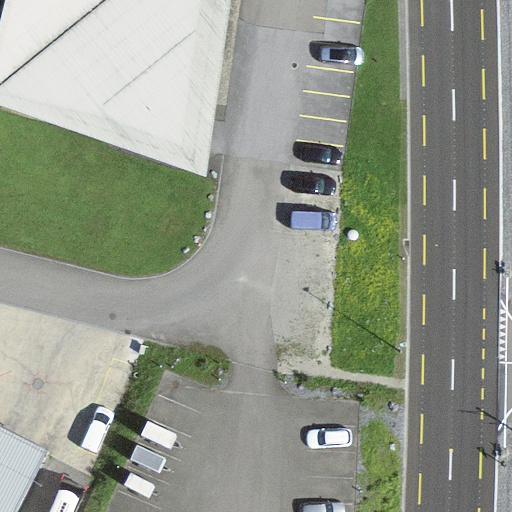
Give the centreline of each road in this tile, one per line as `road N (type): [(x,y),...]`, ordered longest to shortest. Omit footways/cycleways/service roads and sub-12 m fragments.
road 1 (secondary): [(455,366),(453,0)]
road 2 (secondary): [(449,511),(455,366)]
